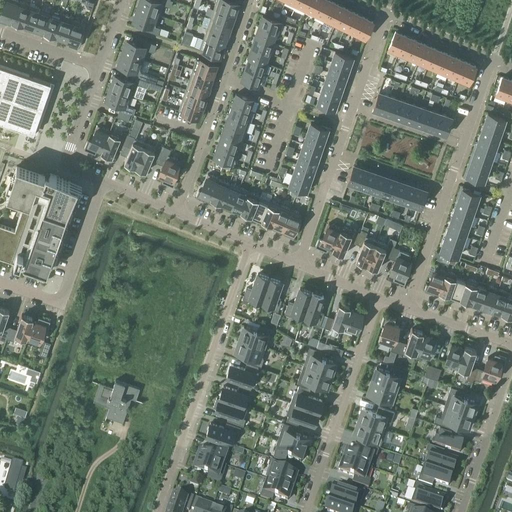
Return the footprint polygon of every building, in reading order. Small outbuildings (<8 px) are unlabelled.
[(11,22),(18,1),(14,0),(6,0),(1,14),(0,13),(0,21),(6,24),(8,21),(11,22)] [(150,0),(140,0),(137,8),(159,16),(163,5),(170,7),(173,1),(170,0),(156,0),(156,2),(150,0)] [(225,0),(216,0),(214,8),(234,15),(238,4),(225,0)] [(298,0),(296,4),(306,9),(310,0),(298,0)] [(310,0),(306,9),(316,14),(322,0),(310,0)] [(322,0),(316,14),(325,19),(333,2),(328,0),(322,0)] [(11,22),(22,26),(29,5),(18,1),(11,22)] [(325,19),(335,23),(343,7),(333,2),(325,19)] [(23,26),(33,29),(40,9),(29,5),(22,26),(23,26)] [(335,23),(345,28),(353,12),(343,7),(335,23)] [(159,16),(137,8),(133,19),(149,25),(146,31),(158,35),(160,27),(156,25),(159,16)] [(214,8),(210,18),(231,25),(234,15),(214,8)] [(43,33),(44,33),(50,16),(51,13),(40,9),(33,29),(43,33)] [(345,28),(355,33),(363,17),(353,12),(345,28)] [(44,33),(54,37),(60,20),(50,16),(44,33)] [(262,16),(259,27),(276,33),(279,34),(283,23),(262,16)] [(363,17),(355,33),(365,38),(373,22),(363,17)] [(210,18),(207,28),(227,35),(231,25),(210,18)] [(55,37),(65,40),(71,23),(60,20),(54,37),(55,37)] [(71,23),(65,40),(69,42),(68,45),(77,49),(80,41),(78,41),(84,24),(72,20),(71,23)] [(259,27),(255,37),(272,43),(273,43),(276,33),(259,27)] [(207,28),(203,38),(224,45),(227,35),(207,28)] [(388,48),(398,53),(405,36),(395,31),(388,48)] [(185,32),(182,38),(191,41),(193,35),(185,32)] [(398,53),(408,57),(415,40),(405,36),(398,53)] [(255,37),(252,47),(269,53),(269,54),(272,55),(276,44),(273,43),(272,43),(255,37)] [(126,41),(122,53),(144,60),(147,50),(154,53),(156,45),(137,38),(135,44),(126,41)] [(224,45),(203,38),(199,49),(220,56),(224,45)] [(408,57),(418,61),(425,44),(415,40),(408,57)] [(418,61),(428,65),(435,49),(425,44),(418,61)] [(252,47),(248,57),(265,63),(269,54),(269,53),(252,47)] [(428,65),(438,70),(445,53),(435,49),(428,65)] [(335,51),(331,62),(348,68),(352,57),(335,51)] [(133,69),(131,75),(145,80),(148,73),(140,71),(144,60),(122,53),(118,64),(133,69)] [(438,70),(448,74),(455,57),(445,53),(438,70)] [(248,57),(245,68),(262,74),(265,75),(269,64),(265,63),(248,57)] [(448,74),(458,78),(465,61),(455,57),(448,74)] [(196,59),(192,69),(213,76),(217,66),(196,59)] [(465,61),(458,78),(468,83),(475,66),(465,61)] [(331,62),(328,72),(345,78),(348,68),(331,62)] [(0,119),(33,131),(50,84),(0,66),(0,119)] [(262,74),(245,68),(241,78),(258,84),(262,74)] [(192,69),(189,79),(210,87),(213,76),(192,69)] [(328,72),(324,83),(341,88),(345,78),(328,72)] [(110,88),(132,95),(135,84),(145,88),(148,81),(145,80),(131,75),(129,82),(114,76),(110,88)] [(496,94),(506,97),(511,81),(511,80),(502,77),(496,94)] [(189,79),(185,90),(206,97),(210,87),(189,79)] [(324,83),(321,93),(338,99),(341,88),(324,83)] [(132,95),(110,88),(106,99),(121,104),(117,117),(128,121),(130,114),(133,115),(135,108),(128,106),(132,95)] [(185,90),(182,100),(202,107),(206,97),(185,90)] [(338,99),(321,93),(317,104),(334,109),(338,99)] [(373,110),(384,113),(389,96),(379,93),(373,110)] [(236,94),(232,105),(249,111),(249,110),(253,100),(236,94)] [(384,113),(394,117),(400,100),(389,96),(384,113)] [(202,107),(182,100),(178,110),(199,118),(202,107)] [(394,117),(404,120),(410,103),(400,100),(394,117)] [(404,120),(414,124),(420,107),(410,103),(404,120)] [(232,105),(228,115),(249,122),(253,111),(249,110),(249,111),(232,105)] [(414,124),(424,127),(430,110),(420,107),(414,124)] [(424,127),(435,131),(441,114),(430,110),(424,127)] [(488,113),(484,124),(501,130),(505,119),(488,113)] [(441,114),(435,131),(445,134),(451,118),(441,114)] [(228,115),(225,125),(245,132),(249,122),(228,115)] [(310,123),(307,134),(324,139),(327,129),(310,123)] [(484,124),(480,134),(497,140),(501,130),(484,124)] [(225,125),(221,135),(239,141),(238,142),(242,143),(245,132),(225,125)] [(97,149),(101,151),(102,151),(109,132),(110,132),(110,131),(97,126),(91,141),(88,140),(84,149),(95,154),(97,149)] [(118,143),(124,146),(128,135),(122,132),(120,137),(110,132),(109,132),(102,151),(101,151),(100,153),(112,158),(118,143)] [(307,134),(303,144),(320,150),(324,139),(307,134)] [(480,134),(477,144),(494,150),(497,140),(480,134)] [(124,163),(135,167),(145,143),(134,139),(135,137),(128,135),(124,146),(130,148),(124,163)] [(221,135),(218,145),(235,151),(238,142),(239,141),(221,135)] [(152,158),(158,160),(162,149),(156,147),(156,148),(145,143),(135,167),(146,172),(152,158)] [(303,144),(300,154),(317,160),(320,150),(303,144)] [(477,144),(473,155),(490,160),(494,150),(477,144)] [(235,151),(218,145),(214,156),(235,163),(239,152),(235,151)] [(164,146),(162,149),(158,160),(164,163),(159,175),(164,177),(161,182),(173,187),(177,177),(174,176),(180,161),(167,155),(170,149),(164,146)] [(300,154),(296,164),(313,170),(317,160),(300,154)] [(473,155),(470,165),(487,171),(490,160),(473,155)] [(296,164),(293,174),(310,180),(313,170),(296,164)] [(24,201),(21,208),(15,228),(0,223),(0,256),(47,272),(67,214),(66,213),(78,186),(45,172),(44,175),(16,165),(6,195),(24,201)] [(348,182),(358,186),(364,169),(354,165),(348,182)] [(487,171),(470,165),(466,176),(483,181),(487,171)] [(358,186),(369,190),(374,173),(364,169),(358,186)] [(369,190),(379,193),(385,176),(374,173),(369,190)] [(210,199),(219,179),(208,174),(201,191),(199,190),(196,197),(205,201),(206,198),(210,199)] [(310,180),(293,174),(289,185),(306,191),(310,180)] [(379,193),(389,197),(395,180),(385,176),(379,193)] [(210,199),(220,204),(229,183),(219,179),(210,199)] [(389,197),(399,200),(405,183),(395,180),(389,197)] [(221,204),(231,208),(239,188),(229,183),(220,204),(221,204)] [(399,200),(410,204),(415,187),(405,183),(399,200)] [(415,187),(410,204),(420,208),(426,190),(415,187)] [(240,212),(249,192),(239,188),(231,208),(240,212)] [(462,189),(458,199),(475,205),(479,194),(462,189)] [(240,212),(251,217),(259,196),(249,192),(240,212)] [(260,221),(261,221),(269,201),(259,196),(251,217),(260,220),(260,221)] [(458,199),(455,209),(472,215),(475,205),(458,199)] [(261,221),(271,225),(280,205),(269,201),(261,221)] [(339,208),(338,209),(350,213),(352,206),(340,202),(339,208)] [(272,225),(281,229),(290,209),(280,205),(271,225),(272,225)] [(290,209),(281,229),(285,231),(283,234),(293,238),(296,231),(294,230),(301,214),(290,209)] [(455,209),(451,220),(468,226),(472,215),(455,209)] [(451,220),(447,230),(464,236),(468,226),(451,220)] [(328,246),(332,248),(333,248),(341,229),(341,228),(329,223),(322,238),(319,237),(315,247),(326,251),(328,246)] [(349,241),(355,243),(360,232),(353,230),(353,231),(342,226),(341,228),(341,229),(333,248),(332,248),(331,250),(343,255),(349,241)] [(355,260),(366,265),(376,241),(365,236),(367,232),(361,230),(360,232),(355,243),(361,246),(355,260)] [(447,230),(444,240),(461,246),(464,236),(447,230)] [(461,246),(444,240),(440,251),(457,257),(461,246)] [(387,246),(376,241),(366,265),(377,270),(383,255),(389,258),(394,247),(395,244),(389,241),(387,246)] [(394,247),(389,258),(395,260),(390,272),(395,275),(393,280),(404,284),(408,275),(405,274),(410,262),(397,256),(400,249),(394,247)] [(438,292),(446,271),(434,267),(429,284),(426,283),(424,291),(434,294),(435,291),(438,292)] [(438,292),(449,296),(455,278),(456,278),(457,275),(446,271),(438,292)] [(250,297),(261,301),(269,278),(258,274),(252,290),(246,288),(242,300),(248,302),(250,297)] [(269,278),(261,301),(273,305),(271,310),(277,312),(281,300),(276,298),(281,282),(269,278)] [(459,299),(465,282),(456,278),(455,278),(449,296),(450,296),(459,299)] [(459,299),(470,303),(476,286),(477,286),(478,282),(466,278),(465,282),(459,299)] [(480,306),(491,310),(498,289),(487,285),(486,289),(487,289),(480,306)] [(471,303),(480,306),(487,289),(486,289),(477,286),(476,286),(470,303),(471,303)] [(292,312),(303,316),(311,293),(299,288),(294,305),(288,303),(284,314),(290,316),(292,312)] [(500,313),(501,314),(508,293),(498,289),(491,310),(500,313)] [(311,293),(303,316),(315,320),(313,324),(319,326),(323,315),(317,313),(323,297),(311,293)] [(501,314),(511,317),(511,316),(511,294),(508,293),(501,314)] [(349,310),(350,310),(350,307),(339,303),(334,318),(327,316),(323,327),(330,330),(330,328),(342,332),(344,327),(343,326),(349,310)] [(354,311),(350,310),(349,310),(343,326),(344,327),(356,331),(360,319),(364,320),(367,310),(355,306),(354,311)] [(0,339),(5,341),(6,339),(10,327),(4,325),(9,310),(0,307),(0,334),(0,335),(0,339)] [(271,322),(278,323),(280,313),(273,311),(271,322)] [(6,339),(13,341),(13,339),(25,343),(27,338),(26,338),(32,321),(33,319),(21,315),(16,329),(10,327),(6,339)] [(390,350),(396,353),(400,341),(394,339),(398,327),(393,325),(395,320),(384,316),(380,325),(384,327),(378,342),(391,347),(390,350)] [(36,322),(32,321),(26,338),(27,338),(39,342),(43,330),(47,331),(50,321),(38,317),(36,322)] [(244,326),(239,339),(262,347),(267,335),(269,335),(271,329),(259,325),(257,331),(244,326)] [(415,357),(416,355),(415,355),(422,335),(423,335),(423,333),(412,329),(407,343),(400,341),(396,353),(403,355),(403,353),(415,357)] [(415,355),(416,355),(428,359),(435,339),(423,335),(422,335),(415,355)] [(262,347),(239,339),(235,351),(249,356),(247,362),(258,366),(260,360),(258,359),(262,347)] [(39,355),(46,357),(51,343),(44,341),(39,355)] [(444,365),(457,369),(464,349),(463,349),(451,345),(444,365)] [(329,352),(341,356),(343,349),(332,346),(329,352)] [(472,382),(473,379),(477,368),(471,365),(476,351),(464,347),(463,349),(464,349),(457,369),(456,371),(467,375),(466,380),(472,382)] [(312,355),(307,367),(331,375),(335,362),(321,358),(323,352),(311,348),(309,354),(312,355)] [(477,368),(473,379),(480,381),(481,378),(494,382),(499,367),(503,368),(506,358),(494,354),(493,359),(488,357),(483,370),(477,368)] [(226,377),(249,385),(254,373),(256,373),(258,367),(246,363),(244,369),(230,364),(226,377)] [(424,376),(431,378),(435,367),(428,364),(424,376)] [(331,375),(307,367),(303,379),(301,378),(299,384),(311,388),(313,382),(326,387),(331,375)] [(376,368),(372,380),(395,388),(400,390),(404,378),(401,377),(403,371),(392,367),(390,373),(376,368)] [(435,367),(431,378),(437,380),(441,369),(435,367)] [(110,405),(106,417),(123,423),(128,407),(126,407),(129,398),(135,400),(139,389),(115,380),(113,388),(101,384),(96,400),(110,405)] [(395,388),(372,380),(367,393),(381,397),(379,403),(391,407),(393,401),(391,400),(395,388)] [(223,386),(219,398),(242,406),(246,394),(248,395),(250,389),(239,385),(237,391),(223,386)] [(298,393),(294,404),(318,412),(322,401),(308,396),(310,390),(298,386),(296,392),(298,393)] [(453,395),(449,407),(472,415),(476,402),(463,398),(465,392),(453,388),(451,394),(453,395)] [(242,406),(219,398),(215,410),(228,415),(226,420),(238,424),(240,418),(238,418),(242,406)] [(318,412),(294,404),(290,416),(288,415),(286,421),(298,425),(300,420),(314,424),(318,412)] [(16,406),(14,412),(19,413),(16,421),(23,423),(27,409),(16,406)] [(362,408),(358,420),(381,428),(385,416),(388,417),(390,411),(378,407),(376,412),(362,408)] [(472,415),(449,407),(445,419),(443,418),(440,424),(452,428),(454,422),(468,427),(472,415)] [(381,428),(358,420),(354,432),(368,437),(365,443),(377,447),(379,441),(377,440),(381,428)] [(206,436),(229,444),(233,432),(236,432),(238,426),(226,422),(224,428),(210,423),(206,436)] [(286,430),(282,442),(305,450),(309,438),(295,433),(297,427),(286,423),(284,429),(286,430)] [(436,445),(459,453),(463,441),(449,436),(451,430),(440,426),(438,432),(440,433),(436,445)] [(305,450),(282,442),(278,455),(275,454),(273,460),(285,464),(287,458),(301,463),(305,450)] [(203,445),(198,458),(221,466),(226,453),(228,454),(230,448),(218,444),(216,450),(203,445)] [(348,448),(344,460),(367,468),(372,456),(374,457),(376,451),(364,447),(362,452),(348,448)] [(433,455),(429,466),(452,474),(456,462),(442,458),(444,452),(432,448),(430,454),(433,455)] [(221,466),(198,458),(194,470),(208,475),(206,480),(217,485),(219,478),(217,478),(221,466)] [(367,468),(344,460),(340,472),(354,477),(352,483),(363,487),(365,481),(363,480),(367,468)] [(273,468),(268,480),(291,488),(296,476),(282,471),(284,465),(272,461),(270,467),(273,468)] [(452,474),(429,466),(425,478),(422,477),(420,483),(432,487),(434,481),(448,486),(452,474)] [(236,470),(234,477),(243,480),(245,473),(236,470)] [(291,488),(268,480),(264,493),(262,492),(260,498),(271,502),(273,496),(287,501),(291,488)] [(417,491),(420,492),(416,504),(439,511),(443,500),(429,495),(431,489),(420,485),(417,491)] [(228,495),(231,491),(223,486),(220,491),(228,495)] [(335,487),(331,499),(354,507),(358,495),(360,496),(362,490),(351,486),(349,492),(335,487)] [(166,511),(168,511),(181,511),(183,507),(189,509),(193,497),(187,495),(186,500),(174,496),(171,502),(169,502),(166,511)] [(196,511),(210,511),(212,509),(200,505),(201,500),(195,498),(191,510),(197,511),(196,511)] [(352,511),(354,507),(331,499),(327,511),(330,511),(352,511)]
